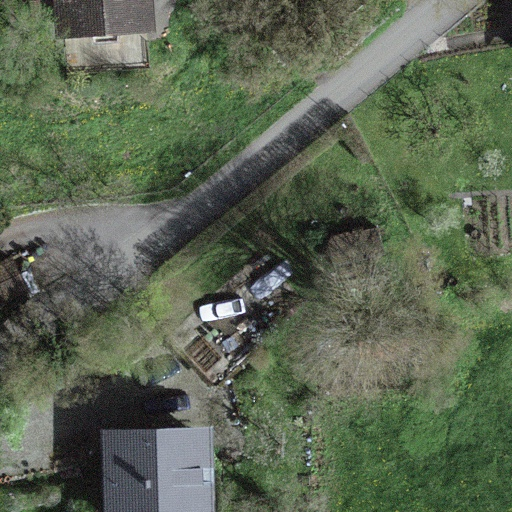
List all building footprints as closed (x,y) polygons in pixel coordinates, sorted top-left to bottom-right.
[(62,0),(64,32),(146,27),(143,0),(62,0)] [(314,0),(269,38),(288,61),(362,0),(314,0)] [(327,239),(334,265),(383,253),(376,226),(327,239)] [(167,336),(215,387),(306,302),(258,250),(167,336)] [(10,258),(0,262),(0,300),(25,290),(10,258)] [(401,322),(364,325),(366,355),(403,352),(401,322)] [(199,467),(198,435),(116,438),(117,511),(216,511),(215,467),(199,467)]
